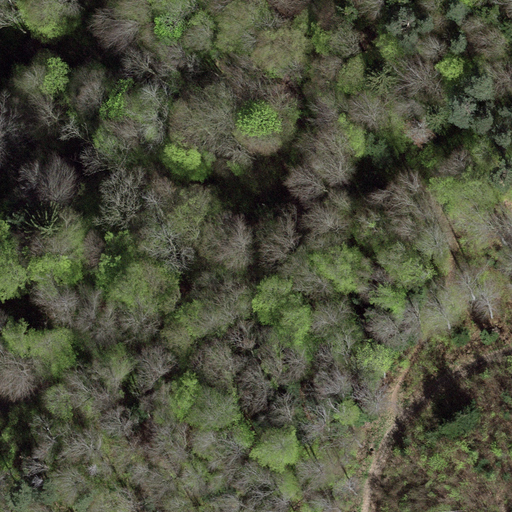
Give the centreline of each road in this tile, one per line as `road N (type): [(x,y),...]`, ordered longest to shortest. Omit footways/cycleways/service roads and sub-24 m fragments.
road 1 (track): [(311,0),(328,62),(328,110),(308,200),(277,261),(197,325),(143,354),(0,408)]
road 2 (track): [(396,425),(441,376),(511,348)]
